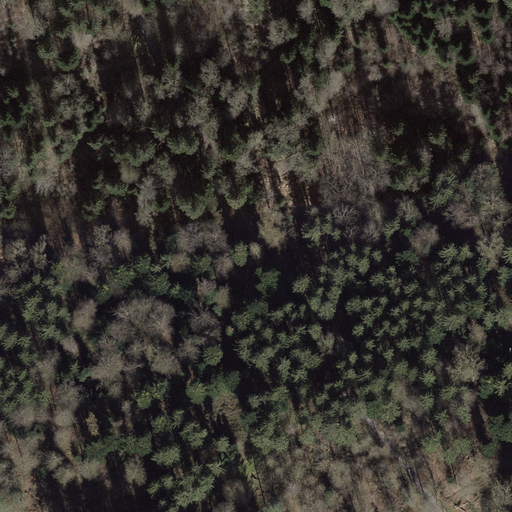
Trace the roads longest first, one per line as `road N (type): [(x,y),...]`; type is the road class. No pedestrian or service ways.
road 1 (track): [(329,376),(129,0)]
road 2 (track): [(329,376),(201,511)]
road 3 (track): [(438,511),(329,376)]
